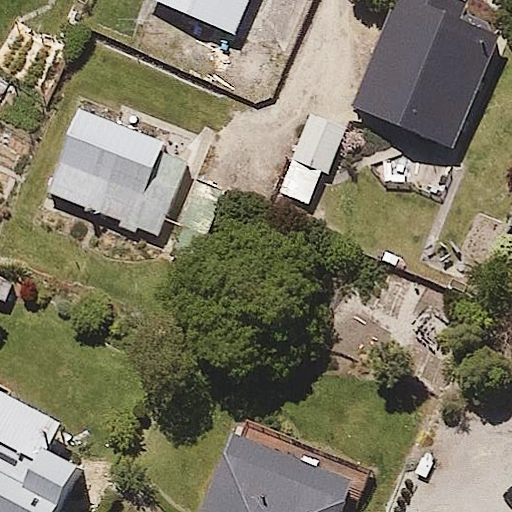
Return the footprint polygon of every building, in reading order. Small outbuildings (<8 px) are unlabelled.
[(156,0),(207,23),(217,0),(156,0)] [(362,0),(322,88),(431,138),(489,0),(362,0)] [(146,127),(49,90),(15,178),(112,215),(146,127)] [(511,309),(490,350),(511,360),(511,309)] [(312,511),(334,455),(207,408),(167,511),(312,511)] [(6,449),(0,445),(0,511),(31,511),(62,448),(20,430),(6,449)] [(511,511),(511,496),(490,511),(511,511)]
